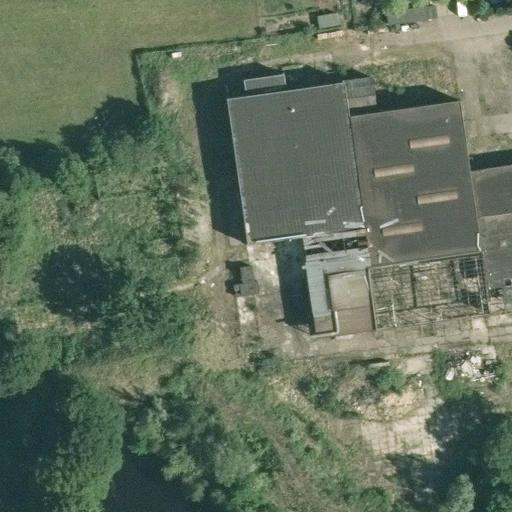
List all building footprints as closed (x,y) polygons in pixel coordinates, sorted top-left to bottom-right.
[(246,93),(226,96),(226,100),(247,246),(292,239),(301,238),(313,320),(315,332),(316,337),(372,329),(372,331),(511,310),(511,164),(469,171),(459,101),(376,112),(371,79),(370,75),(285,88),(282,72),(243,77),(246,93)] [(254,282),(251,265),(239,267),(241,283),(233,285),(235,297),(259,294),(257,282),(254,282)] [(248,323),(259,322),(255,296),(245,297),(248,323)] [(308,362),(308,371),(327,371),(327,362),(308,362)] [(412,412),(387,413),(388,422),(412,422),(412,412)]
